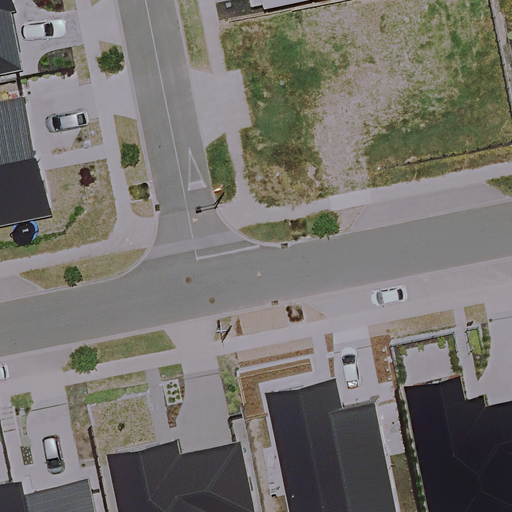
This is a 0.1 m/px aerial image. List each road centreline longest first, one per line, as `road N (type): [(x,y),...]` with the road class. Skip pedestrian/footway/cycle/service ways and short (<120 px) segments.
road 1 (residential): [(511,229),(202,287)]
road 2 (residential): [(140,0),(202,287)]
road 3 (residential): [(202,287),(0,329)]
